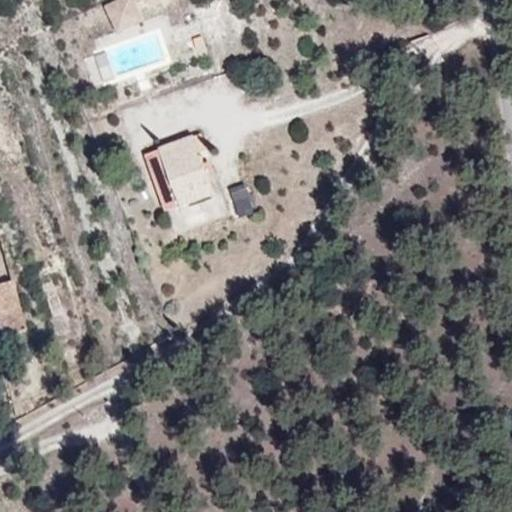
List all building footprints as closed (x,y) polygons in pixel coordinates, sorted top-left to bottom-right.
[(112,0),(102,4),(113,31),(141,19),(133,0),(112,0)] [(89,82),(111,77),(106,54),(84,59),(89,82)] [(190,129),(140,145),(160,205),(209,190),(190,129)] [(238,216),(257,209),(246,182),(227,190),(238,216)] [(0,360),(38,350),(0,276),(0,360)]
